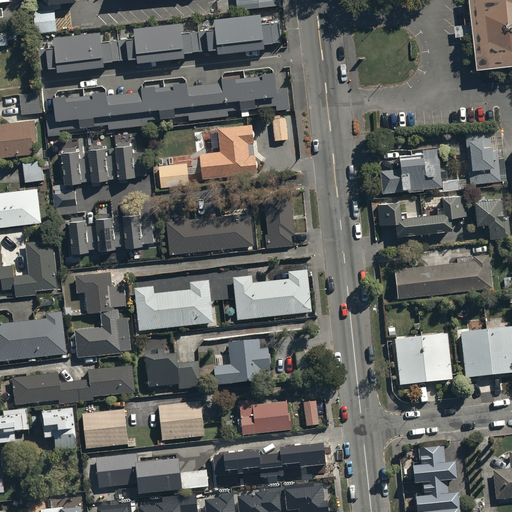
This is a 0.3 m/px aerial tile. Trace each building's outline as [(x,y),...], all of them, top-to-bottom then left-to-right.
[(41,0),(42,5),(48,11),(75,8),(82,1),(81,0),(41,0)] [(236,0),(237,9),(281,4),(280,0),(236,0)] [(511,0),(469,0),(477,67),(511,63),(511,0)] [(55,47),(40,49),(43,69),(57,67),(58,73),(98,68),(97,62),(141,56),(142,63),(179,58),(178,54),(220,49),(221,56),(260,51),(260,47),(281,44),(278,22),(262,24),(261,18),(213,24),(214,29),(181,34),(180,27),(132,33),(133,38),(102,42),(101,36),(54,42),(55,47)] [(0,32),(0,45),(8,45),(7,32),(0,32)] [(275,77),(50,101),(52,116),(47,117),(49,136),(290,110),(288,89),(277,90),(275,77)] [(20,94),(22,115),(42,112),(40,92),(20,94)] [(273,120),(275,141),(289,140),(286,119),(273,120)] [(0,162),(40,158),(36,121),(0,125),(0,162)] [(220,151),(200,154),(203,179),(257,173),(255,155),(250,156),(248,143),(254,143),(252,125),(218,128),(220,151)] [(495,125),(466,128),(471,179),(502,176),(500,154),(503,154),(501,129),(495,125)] [(89,150),(90,157),(80,158),(79,151),(76,151),(76,147),(64,148),(64,152),(62,153),(65,184),(82,183),(82,182),(92,181),(92,182),(109,180),(109,179),(119,178),(119,179),(136,177),(136,176),(147,175),(144,152),(133,153),(133,145),(115,147),(116,154),(107,155),(106,148),(89,150)] [(402,167),(383,168),(385,190),(443,184),(442,177),(447,177),(446,166),(441,167),(439,146),(400,150),(402,167)] [(23,163),(26,182),(45,180),(42,160),(23,163)] [(187,163),(159,166),(161,187),(189,184),(187,163)] [(400,195),(375,198),(378,221),(397,219),(399,236),(451,230),(450,213),(468,211),(466,187),(441,190),(443,205),(439,205),(439,209),(407,212),(407,208),(402,208),(400,195)] [(0,192),(0,227),(42,222),(38,188),(0,192)] [(57,215),(78,213),(76,191),(55,193),(57,215)] [(502,194),(476,197),(478,223),(490,221),(492,236),(510,234),(508,210),(503,211),(502,194)] [(293,246),(292,235),(295,234),(292,199),(265,202),(268,234),(265,234),(267,248),(293,246)] [(251,213),(166,222),(170,255),(255,245),(251,213)] [(113,218),(96,220),(97,225),(87,226),(86,220),(69,222),(73,254),(90,252),(90,249),(99,248),(99,251),(117,249),(117,246),(127,245),(127,248),(144,246),(143,243),(154,242),(152,219),(140,220),(140,215),(123,216),(123,222),(114,223),(113,218)] [(0,277),(2,278),(3,290),(15,288),(16,297),(36,295),(36,291),(58,288),(53,240),(26,243),(30,274),(15,276),(14,265),(3,266),(0,241),(0,277)] [(393,268),(395,296),(489,289),(487,255),(473,256),(474,262),(393,268)] [(238,322),(312,313),(307,271),(289,273),(289,280),(253,284),(253,276),(233,279),(238,322)] [(119,311),(115,311),(114,308),(127,307),(125,287),(113,288),(111,274),(76,277),(78,294),(86,293),(88,314),(101,313),(103,328),(75,331),(78,359),(123,355),(123,352),(132,352),(129,319),(120,320),(119,311)] [(140,332),(214,324),(210,281),(190,283),(191,290),(155,294),(154,287),(135,289),(140,332)] [(0,362),(66,354),(61,313),(46,314),(46,319),(0,324),(0,362)] [(511,326),(458,330),(461,378),(511,374),(511,326)] [(444,334),(394,339),(398,385),(449,380),(444,334)] [(269,349),(261,350),(260,341),(229,344),(231,366),(214,367),(216,386),(264,381),(263,372),(271,372),(269,349)] [(202,388),(199,362),(178,364),(177,355),(166,357),(165,349),(145,351),(150,388),(180,385),(180,390),(202,388)] [(317,351),(296,354),(298,375),(320,372),(317,351)] [(93,401),(93,398),(135,393),(132,366),(88,371),(89,380),(59,384),(58,374),(12,379),(15,406),(59,401),(59,405),(93,401)] [(160,407),(163,441),(205,437),(201,402),(160,407)] [(240,408),(243,436),(292,431),(289,402),(240,408)] [(317,402),(304,404),(307,427),(319,426),(317,402)] [(0,445),(15,444),(13,432),(29,431),(27,409),(3,412),(4,418),(0,417),(0,445)] [(56,450),(76,448),(72,410),(41,413),(44,440),(55,439),(56,450)] [(83,415),(87,449),(129,445),(125,410),(83,415)] [(444,442),(418,445),(421,462),(413,463),(415,482),(422,482),(423,491),(416,492),(418,511),(457,511),(455,489),(448,490),(447,479),(456,478),(453,456),(446,457),(444,442)] [(259,451),(213,456),(215,477),(260,472),(261,477),(284,475),(283,469),(326,465),(323,443),(280,447),(280,453),(259,455),(259,451)] [(511,459),(511,467),(495,469),(498,495),(511,493),(511,448),(511,449),(511,459)] [(13,453),(0,455),(0,466),(3,466),(3,465),(14,463),(13,453)] [(138,454),(97,459),(100,489),(139,484),(140,496),(183,491),(183,490),(209,487),(207,470),(181,473),(180,460),(139,465),(138,454)] [(260,491),(261,496),(239,499),(240,511),(282,511),(282,510),(287,510),(287,511),(328,511),(328,504),(325,504),(323,484),(260,491)] [(220,495),(220,500),(205,502),(206,511),(236,511),(235,499),(234,494),(220,495)] [(163,498),(164,507),(140,510),(139,511),(198,511),(196,495),(163,498)]
